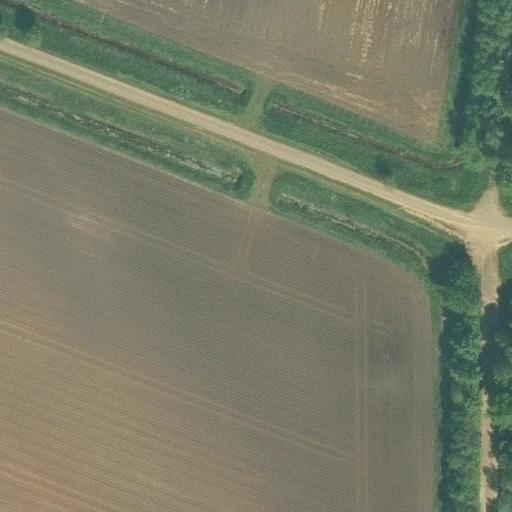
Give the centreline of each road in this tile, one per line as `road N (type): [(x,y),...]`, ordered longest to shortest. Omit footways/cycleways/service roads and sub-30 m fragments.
road 1 (unclassified): [(0,43),(452,219),(511,226)]
road 2 (track): [(483,511),(481,226),(511,46)]
